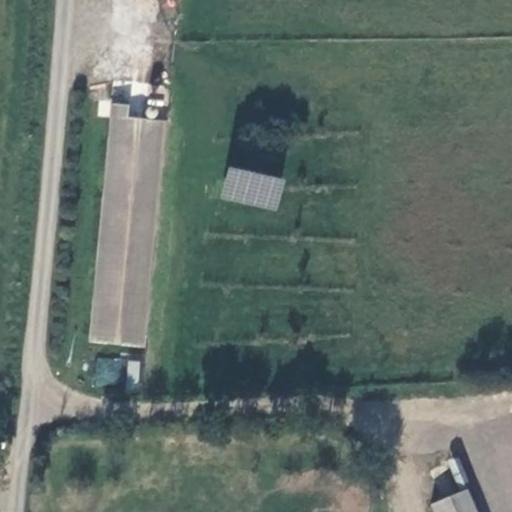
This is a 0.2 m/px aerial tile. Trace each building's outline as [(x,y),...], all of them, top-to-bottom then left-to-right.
[(94,347),(142,352),(163,126),(129,123),(131,111),(114,109),(113,122),(116,122),(94,347)] [(285,160),(267,157),(268,153),(236,147),(233,167),(283,175),(285,160)] [(226,167),(221,200),(279,210),(284,177),(226,167)] [(96,356),(94,383),(123,385),(125,358),(96,356)] [(138,387),(141,360),(129,359),(126,386),(138,387)] [(431,511),(472,511),(466,497),(432,511),(431,511)]
